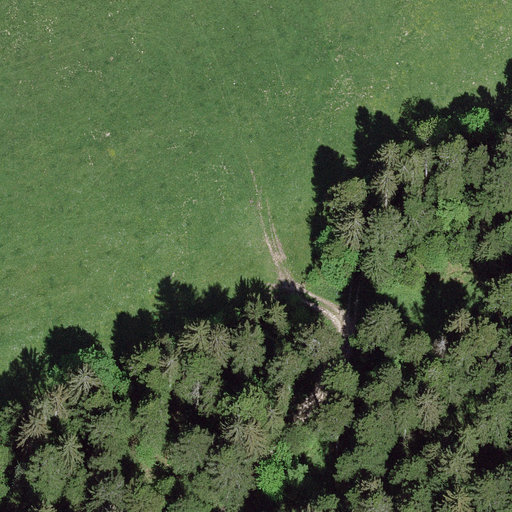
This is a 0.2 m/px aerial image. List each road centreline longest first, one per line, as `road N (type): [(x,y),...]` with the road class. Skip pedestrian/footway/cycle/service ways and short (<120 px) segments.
road 1 (track): [(511,149),(472,161),(455,179),(415,189),(378,229),(356,337),(291,443),(229,511)]
road 2 (track): [(358,511),(489,472),(511,474)]
road 3 (track): [(356,337),(333,309),(295,287),(277,251)]
